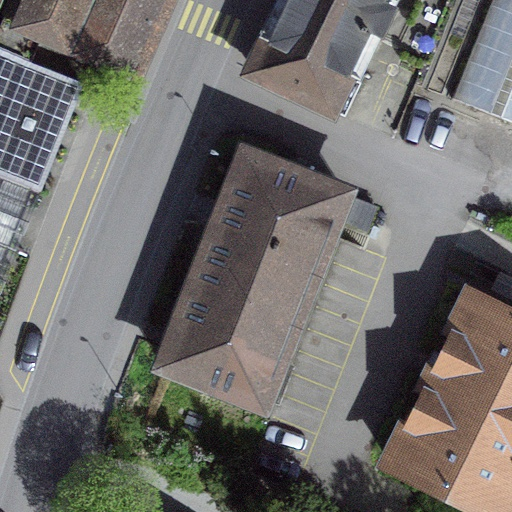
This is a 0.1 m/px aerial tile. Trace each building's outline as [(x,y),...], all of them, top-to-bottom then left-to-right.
[(11,0),(0,26),(0,32),(36,48),(43,33),(134,72),(165,0),(11,0)] [(0,8),(3,0),(0,0),(0,174),(41,191),(83,84),(31,62),(36,48),(0,32),(0,8)] [(381,5),(383,0),(286,0),(266,41),(270,43),(255,73),(342,116),(359,83),(346,77),(363,43),(375,49),(393,11),(381,5)] [(511,122),(511,0),(491,0),(452,99),(511,122)] [(344,195),(245,156),(164,365),(263,403),(344,195)] [(511,318),(471,298),(389,464),(441,489),(445,481),(505,510),(511,506),(511,318)]
